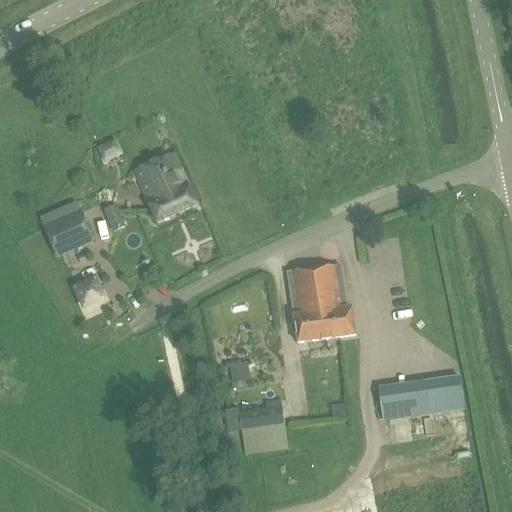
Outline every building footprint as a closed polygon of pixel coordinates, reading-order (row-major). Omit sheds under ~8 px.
[(176,155),(135,174),(158,224),(199,206),(176,155)] [(81,211),(77,203),(40,219),(44,228),(81,211)] [(104,212),(114,234),(126,228),(117,206),(104,212)] [(58,259),(95,242),(82,211),(81,211),(44,228),(58,259)] [(352,310),(347,310),(341,267),(289,274),(299,345),(356,336),(352,310)] [(102,300),(93,279),(74,288),(83,308),(102,300)] [(428,383),(432,416),(465,411),(460,378),(428,383)] [(267,410),(282,408),(282,402),(266,404),(267,410)] [(334,419),(345,417),(343,406),(332,407),(334,419)] [(240,415),(242,431),(245,456),(288,450),(282,408),(267,410),(240,415)] [(440,432),(441,449),(475,446),(473,429),(440,432)]
